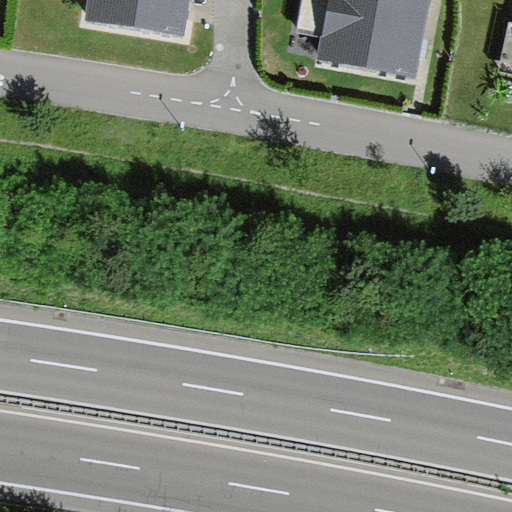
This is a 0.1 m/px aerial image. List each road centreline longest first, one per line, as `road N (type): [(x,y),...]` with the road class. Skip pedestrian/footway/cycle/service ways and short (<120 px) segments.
road 1 (residential): [(511,166),(232,108),(0,73)]
road 2 (motorway): [(511,444),(0,354)]
road 3 (motorway): [(0,445),(391,511)]
